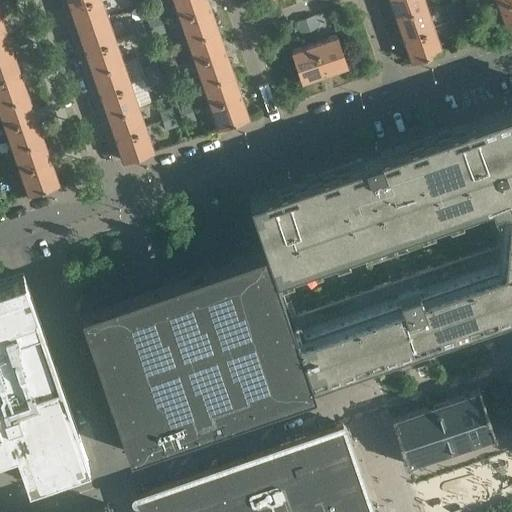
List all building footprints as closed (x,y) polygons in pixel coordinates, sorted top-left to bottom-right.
[(107,17),(101,0),(85,0),(69,6),(76,28),(107,17)] [(210,6),(207,0),(173,0),(179,17),(210,6)] [(426,5),(423,0),(389,0),(395,16),(426,5)] [(511,25),(511,0),(510,0),(498,5),(506,28),(511,25)] [(481,10),(478,2),(466,6),(469,15),(481,10)] [(433,27),(426,5),(395,16),(403,38),(433,27)] [(217,28),(213,14),(210,6),(179,17),(187,39),(217,28)] [(462,17),(459,8),(447,12),(450,21),(462,17)] [(484,19),(481,10),(469,15),(472,23),(484,19)] [(162,23),(159,14),(147,18),(150,27),(162,23)] [(318,27),(314,15),(305,18),(309,30),(318,27)] [(115,39),(107,17),(76,28),(84,50),(115,39)] [(465,25),(462,17),(450,21),(453,29),(465,25)] [(309,30),(305,18),(296,21),(301,33),(309,30)] [(144,29),(141,20),(129,24),(132,33),(144,29)] [(165,31),(162,23),(150,27),(153,35),(165,31)] [(441,50),(433,27),(403,38),(410,61),(441,50)] [(0,54),(12,50),(5,28),(0,29),(0,54)] [(225,50),(222,42),(217,28),(187,39),(194,61),(225,50)] [(147,37),(144,29),(132,33),(135,42),(147,37)] [(347,65),(336,34),(313,42),(324,73),(347,65)] [(122,61),(115,39),(84,50),(92,71),(122,61)] [(324,73),(313,42),(290,50),(301,81),(324,73)] [(0,78),(20,72),(12,50),(0,54),(0,78)] [(233,72),(228,58),(225,50),(194,61),(202,82),(233,72)] [(177,66),(174,58),(162,62),(165,71),(177,66)] [(130,83),(122,61),(92,71),(99,93),(130,83)] [(159,73),(156,64),(144,68),(147,77),(159,73)] [(180,75),(177,66),(165,71),(168,79),(180,75)] [(0,103),(27,94),(20,72),(0,78),(0,103)] [(240,94),(238,86),(233,72),(202,82),(209,104),(240,94)] [(162,81),(159,73),(147,77),(150,85),(162,81)] [(138,105),(130,83),(99,93),(107,115),(138,105)] [(35,116),(27,94),(0,103),(0,113),(4,126),(35,116)] [(248,117),(243,101),(240,94),(209,104),(217,127),(248,117)] [(193,110),(190,102),(177,106),(180,114),(193,110)] [(145,126),(138,105),(107,115),(114,137),(145,126)] [(511,309),(511,106),(279,187),(248,198),(265,246),(310,379),(511,309)] [(175,116),(172,108),(159,112),(162,121),(175,116)] [(195,119),(193,110),(180,114),(183,123),(195,119)] [(43,137),(35,116),(4,126),(12,148),(43,137)] [(178,125),(175,116),(162,121),(165,129),(178,125)] [(153,149),(145,126),(114,137),(122,160),(153,149)] [(50,159),(43,137),(12,148),(19,170),(50,159)] [(58,182),(50,159),(19,170),(27,193),(58,182)] [(310,379),(265,246),(79,310),(128,453),(314,389),(310,379)] [(23,274),(0,282),(0,451),(15,447),(27,482),(87,461),(23,274)] [(495,435),(479,388),(391,418),(406,465),(495,435)] [(143,511),(372,511),(343,425),(137,494),(143,511)]
